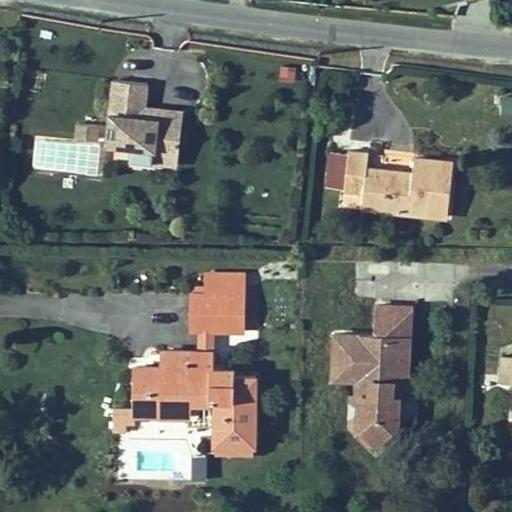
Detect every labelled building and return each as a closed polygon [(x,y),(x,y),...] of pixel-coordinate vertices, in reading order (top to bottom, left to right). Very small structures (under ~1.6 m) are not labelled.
[(143,105),(146,83),(113,78),(106,143),(131,146),(152,149),(151,162),(177,165),(182,120),(142,115),(143,105)] [(511,93),(501,93),(501,114),(511,113),(511,93)] [(183,110),(143,105),(142,115),(182,120),(183,110)] [(74,122),(74,140),(33,137),(32,169),(97,172),(100,124),(74,122)] [(129,159),(151,162),(152,149),(131,146),(129,159)] [(344,192),(364,194),(362,207),(447,217),(454,162),(415,157),(412,172),(367,167),(368,153),(349,150),(349,153),(346,176),(329,174),(328,186),(345,187),(344,192)] [(331,151),(329,174),(346,176),(349,153),(331,151)] [(242,329),(243,275),(207,274),(207,295),(193,294),(192,329),(201,329),(212,329),(242,329)] [(408,380),(411,306),(377,305),(375,336),(336,333),(334,376),(352,377),(371,378),(370,391),(361,391),(361,402),(360,405),(360,413),(366,420),(362,425),(375,440),(392,427),(388,423),(397,415),(398,410),(399,402),(399,394),(392,394),(393,379),(408,380)] [(212,329),(201,329),(201,351),(212,351),(212,329)] [(165,368),(146,368),(146,380),(138,380),(138,383),(137,409),(137,415),(191,414),(191,401),(219,401),(219,442),(221,442),(254,443),(256,442),(257,377),(235,377),(235,368),(212,368),(212,351),(201,351),(165,351),(165,368)] [(352,390),(361,402),(361,391),(370,391),(371,378),(352,377),(352,384),(352,390)] [(407,395),(408,380),(393,379),(392,394),(399,394),(399,402),(407,395)] [(388,423),(392,427),(375,440),(362,425),(366,420),(360,413),(360,405),(350,412),(350,424),(368,444),(384,445),(409,423),(398,410),(397,415),(388,423)] [(127,421),(133,421),(132,409),(118,410),(117,428),(127,429),(127,421)] [(254,443),(221,442),(221,450),(254,452),(254,443)]
